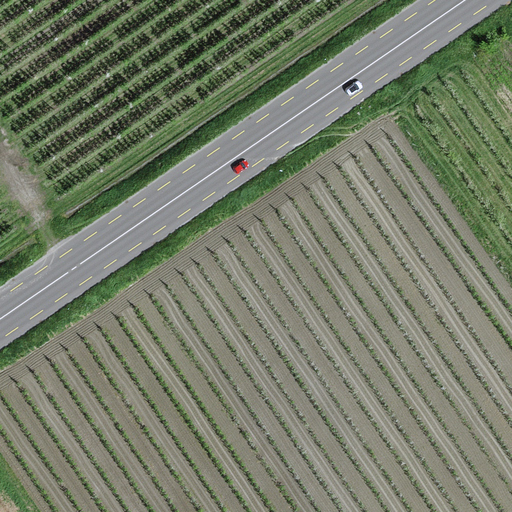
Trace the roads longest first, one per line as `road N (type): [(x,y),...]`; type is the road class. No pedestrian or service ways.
road 1 (primary): [(0,329),(479,0)]
road 2 (primary): [(447,0),(0,306)]
